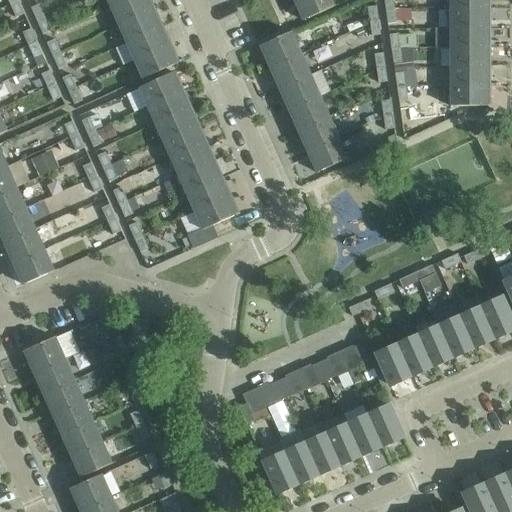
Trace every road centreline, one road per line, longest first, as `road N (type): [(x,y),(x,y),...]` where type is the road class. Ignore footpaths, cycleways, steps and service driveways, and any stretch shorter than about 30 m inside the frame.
road 1 (residential): [(215,313),(238,258),(286,229),(194,0)]
road 2 (residential): [(0,311),(88,280),(215,313)]
road 3 (residential): [(234,511),(215,473),(209,433),(215,313)]
road 4 (residential): [(434,469),(407,409),(511,366)]
